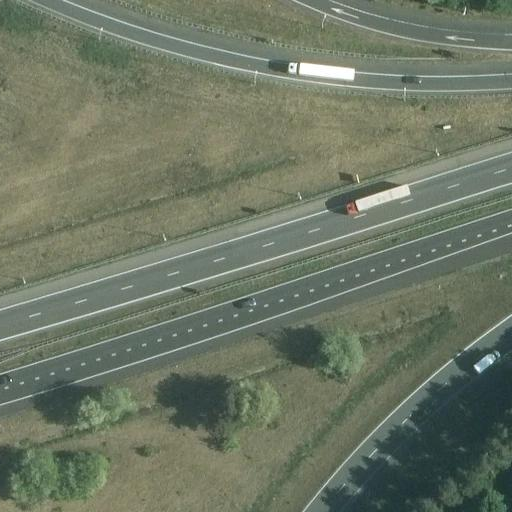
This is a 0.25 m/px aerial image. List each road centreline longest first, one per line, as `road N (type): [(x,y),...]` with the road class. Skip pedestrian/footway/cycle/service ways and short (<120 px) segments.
road 1 (motorway): [(0,383),(511,219)]
road 2 (motorway): [(511,170),(0,326)]
road 3 (motorway): [(511,83),(308,77),(184,51),(45,0)]
road 4 (motorway): [(320,511),(391,433),(511,335)]
road 5 (motorway): [(511,43),(406,31),(307,0)]
